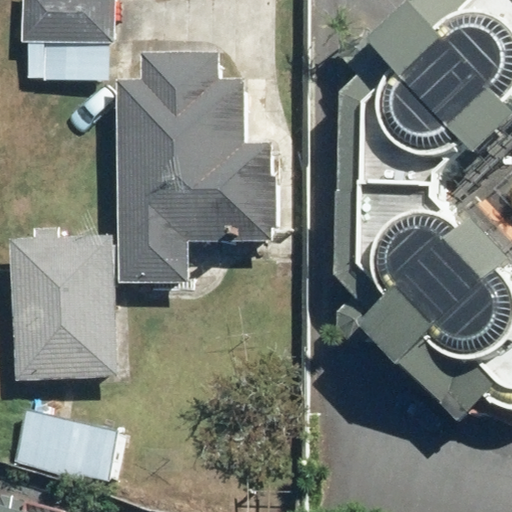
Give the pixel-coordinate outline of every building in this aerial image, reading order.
[(123,0),(16,0),(16,44),(123,45),(123,0)] [(511,0),(437,0),(388,44),(379,34),(362,32),(347,45),(347,61),(368,81),(352,97),(346,283),(364,301),(349,313),(348,332),(360,345),(378,345),(385,339),(471,430),(498,404),(511,411),(511,248),(492,225),(477,239),(447,203),(449,179),(479,152),(490,161),(511,141),(511,0)] [(151,84),(128,84),(130,286),(199,286),(199,245),(279,244),(278,147),(255,147),(254,84),(229,84),(229,56),(151,57),(151,84)] [(121,237),(17,242),(24,384),(129,379),(121,237)] [(130,436),(39,413),(27,460),(118,483),(130,436)] [(73,511),(0,492),(0,511),(73,511)]
